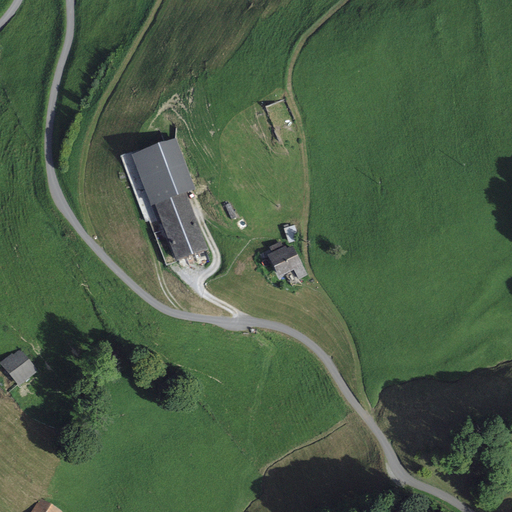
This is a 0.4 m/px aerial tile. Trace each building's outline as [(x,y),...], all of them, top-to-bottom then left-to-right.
[(207,251),(185,193),(195,190),(176,141),(134,157),(157,218),(158,221),(163,219),(179,261),(207,251)] [(125,156),(121,157),(146,222),(150,221),(125,156)] [(158,221),(157,218),(150,221),(167,266),(179,261),(163,219),(158,221)] [(286,230),(291,242),(299,239),(294,227),(286,230)] [(271,257),(280,275),(301,264),(294,249),(286,254),(284,250),(281,251),(278,245),(272,249),(275,254),(271,257)] [(295,270),(300,278),(307,274),(301,266),(295,270)] [(3,364),(20,385),(37,371),(20,350),(3,364)] [(42,499),(33,511),(62,511),(42,499)]
